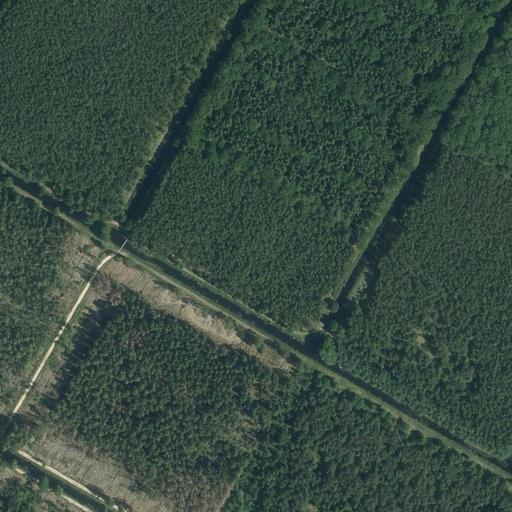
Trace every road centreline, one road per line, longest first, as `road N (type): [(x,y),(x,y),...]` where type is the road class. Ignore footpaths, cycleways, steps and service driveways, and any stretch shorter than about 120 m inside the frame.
road 1 (track): [(119,251),(511,480)]
road 2 (track): [(510,458),(346,363),(327,331),(286,329),(129,236)]
road 3 (track): [(323,329),(325,310),(505,0)]
road 4 (track): [(119,251),(98,264),(0,437)]
road 5 (track): [(129,236),(0,159)]
road 6 (track): [(123,511),(0,439)]
